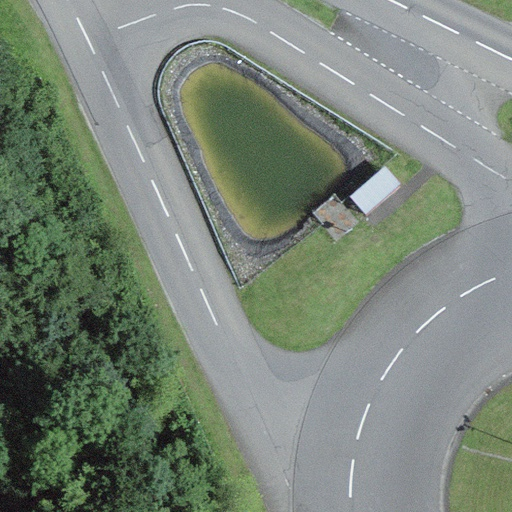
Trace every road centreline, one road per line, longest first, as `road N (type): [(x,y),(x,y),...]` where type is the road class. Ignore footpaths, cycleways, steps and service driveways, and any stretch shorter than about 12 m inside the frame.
road 1 (unclassified): [(295,511),(88,45)]
road 2 (unclassified): [(88,45),(174,7),(238,18),(511,196)]
road 3 (unclassified): [(341,511),(344,455),(372,376),(426,312),(511,266)]
road 4 (unclassified): [(511,63),(383,0)]
